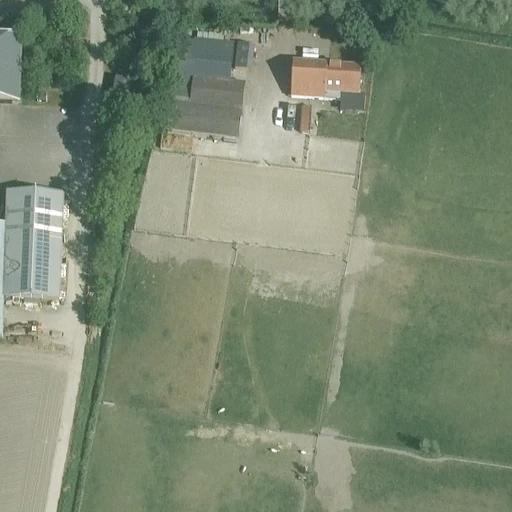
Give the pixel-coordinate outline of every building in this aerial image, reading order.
[(21,45),(0,44),(0,105),(19,107),(21,45)] [(235,55),(233,72),(250,74),(253,49),(236,47),(235,55)] [(191,69),(233,73),(233,72),(235,55),(193,50),(191,69)] [(361,72),(293,67),(290,101),(324,103),(324,97),(359,99),(361,72)] [(162,135),(239,144),(245,89),(168,80),(162,135)] [(123,107),(127,84),(114,82),(110,105),(123,107)] [(310,112),(301,111),(299,137),(309,137),(310,112)] [(0,342),(2,342),(4,303),(59,305),(64,199),(7,196),(5,230),(0,229),(0,342)]
